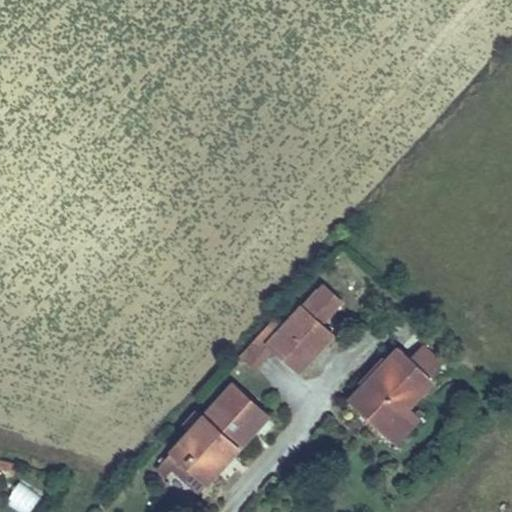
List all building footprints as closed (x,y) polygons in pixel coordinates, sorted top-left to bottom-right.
[(347,291),(330,278),(277,339),(305,362),(336,325),(326,317),(347,291)] [(413,399),(450,357),(430,339),(418,352),(406,342),(358,397),(388,427),(413,399)] [(216,474),(276,404),(241,376),(182,445),(188,450),(216,474)] [(423,408),(413,399),(388,427),(399,435),(423,408)] [(188,450),(182,445),(178,451),(183,456),(188,450)]
